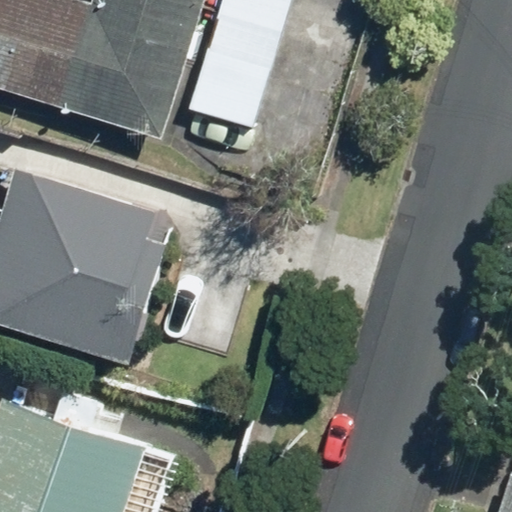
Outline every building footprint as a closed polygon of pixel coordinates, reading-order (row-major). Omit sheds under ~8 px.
[(0,0),(0,82),(171,133),(211,0),(0,0)] [(223,0),(194,104),(259,122),(292,0),(223,0)] [(22,164),(0,241),(0,316),(144,358),(179,239),(159,233),(167,206),(22,164)] [(240,362),(271,248),(187,225),(156,338),(240,362)] [(0,418),(0,511),(137,511),(160,439),(12,394),(4,420),(0,418)]
